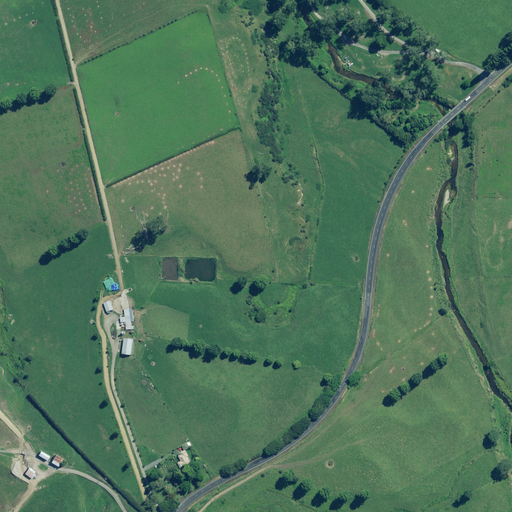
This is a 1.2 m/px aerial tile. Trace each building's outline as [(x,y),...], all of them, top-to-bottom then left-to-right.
[(129,310),(130,310),(130,308),(131,307),(131,305),(130,304),(130,302),(129,301),(128,300),(127,299),(126,298),(125,298),(124,298),(123,297),(121,297),(120,298),(118,298),(117,299),(116,300),(115,301),(114,302),(114,304),(113,305),(113,307),(114,308),(114,310),(115,311),(116,312),(117,313),(118,314),(120,314),(121,315),(123,315),(124,314),(125,314),(125,317),(121,317),(121,323),(126,322),(126,330),(134,329),(134,325),(131,326),(129,310)] [(113,310),(110,301),(104,303),(107,312),(113,310)] [(133,340),(124,339),(123,354),(131,355),(133,340)] [(191,447),(189,442),(181,446),(184,450),(191,447)] [(188,456),(185,450),(180,453),(181,455),(178,457),(181,461),(178,463),(181,469),(190,463),(187,457),(188,456)] [(49,457),(40,452),(37,456),(46,461),(49,457)] [(62,459),(55,455),(50,463),(57,467),(62,459)] [(35,472),(29,468),(24,474),(31,479),(30,481),(33,483),(34,482),(39,485),(43,480),(34,474),(35,472)]
